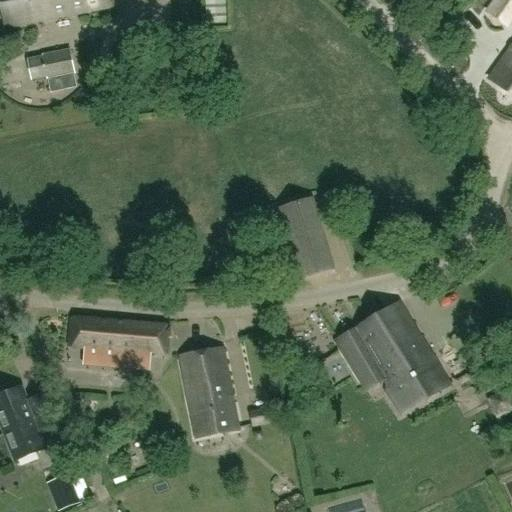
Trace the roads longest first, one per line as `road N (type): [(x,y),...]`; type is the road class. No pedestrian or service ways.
road 1 (unclassified): [(0,284),(134,308),(232,312),(364,290),(418,273),(462,247),(490,210),(508,146)]
road 2 (unclassified): [(508,146),(366,0)]
